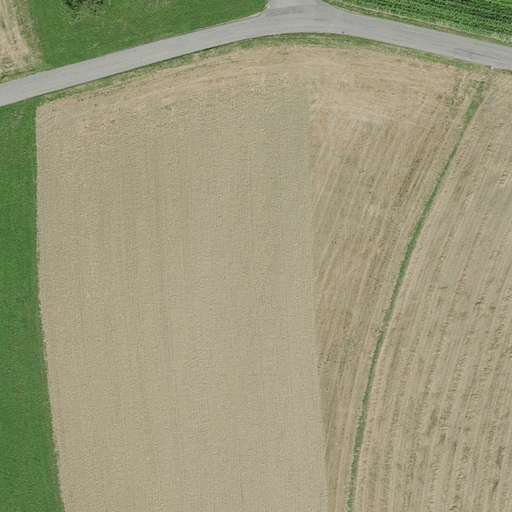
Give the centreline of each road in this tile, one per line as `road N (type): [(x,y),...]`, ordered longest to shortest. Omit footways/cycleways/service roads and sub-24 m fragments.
road 1 (unclassified): [(295,10),(0,93)]
road 2 (unclassified): [(511,59),(295,10)]
